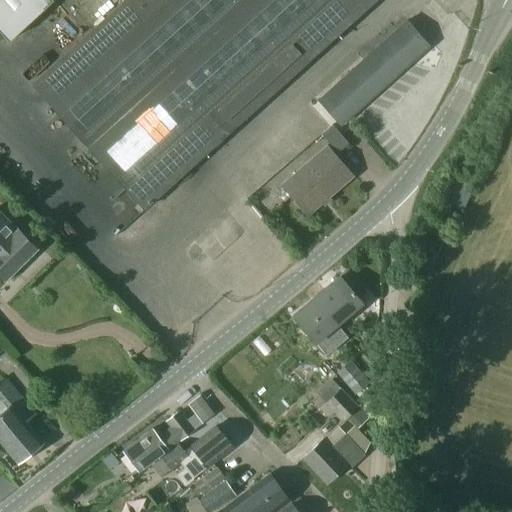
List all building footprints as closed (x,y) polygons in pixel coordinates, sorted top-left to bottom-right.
[(0,0),(0,30),(8,39),(51,0),(50,0),(0,0)] [(123,0),(30,84),(144,210),(377,0),(123,0)] [(429,46),(406,21),(318,100),(341,126),(429,46)] [(338,153),(348,143),(332,125),(321,134),(338,153)] [(354,176),(327,146),(280,185),(307,215),(354,176)] [(0,274),(5,280),(37,249),(18,230),(0,212),(0,274)] [(363,287),(348,269),(340,276),(357,297),(366,290),(363,287)] [(357,297),(340,276),(316,296),(339,322),(362,303),(357,297)] [(293,316),(316,342),(339,322),(316,296),(293,316)] [(0,440),(18,463),(42,443),(25,422),(33,415),(5,380),(0,384),(0,399),(7,408),(0,414),(0,440)] [(360,406),(358,407),(332,380),(317,394),(326,404),(325,404),(342,422),(348,416),(358,426),(369,416),(360,406)] [(194,431),(179,411),(166,421),(171,428),(159,437),(153,429),(122,452),(138,472),(180,440),(181,440),(194,431)] [(177,476),(185,485),(207,467),(232,447),(216,426),(190,446),(195,452),(188,458),(192,462),(185,467),(185,469),(177,476)] [(302,458),(326,484),(347,465),(350,468),(364,455),(345,434),(331,447),(323,439),(302,458)] [(161,458),(171,470),(189,456),(179,444),(161,458)] [(225,478),(217,467),(195,483),(203,494),(225,478)] [(223,509),(225,511),(272,511),(289,500),(270,475),(238,499),(223,509)] [(199,498),(207,511),(212,511),(236,496),(226,480),(199,498)]
